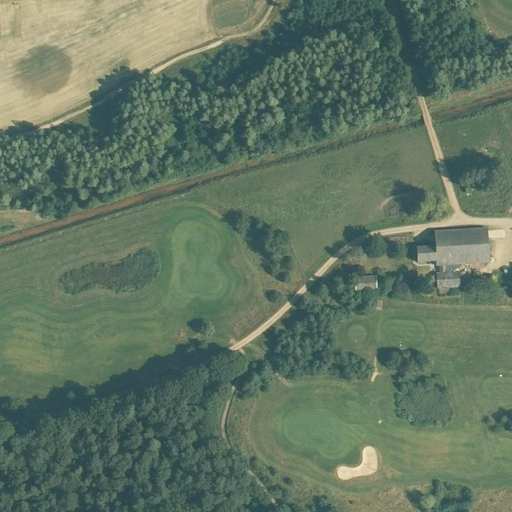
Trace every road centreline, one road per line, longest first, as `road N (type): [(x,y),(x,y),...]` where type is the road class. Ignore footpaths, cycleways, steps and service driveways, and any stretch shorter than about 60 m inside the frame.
road 1 (track): [(0,415),(76,408),(244,349),(352,247),(457,222)]
road 2 (track): [(457,222),(395,0)]
road 3 (unknown): [(238,351),(227,433),(294,511)]
